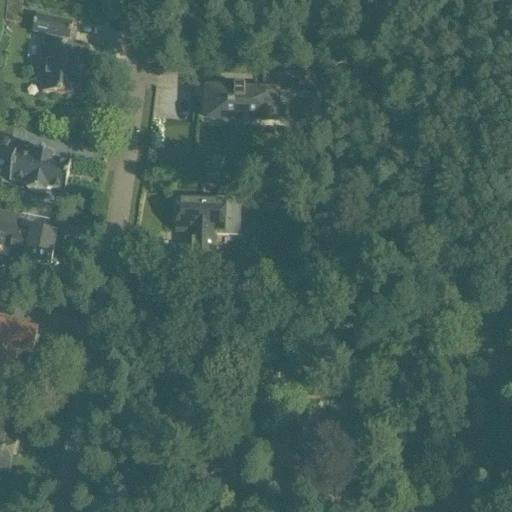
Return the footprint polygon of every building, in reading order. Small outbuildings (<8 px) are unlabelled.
[(22,25),(24,3),(8,2),(5,24),(22,25)] [(41,63),(41,65),(39,79),(44,79),(42,95),(78,98),(80,83),(81,83),(83,66),(81,66),(83,51),(66,49),(68,41),(70,42),(73,26),(36,19),(33,34),(43,36),(42,48),(47,48),(45,63),(41,63)] [(301,75),(265,74),(264,93),(321,95),(320,127),(334,128),(336,76),(316,75),(316,72),(301,71),(301,75)] [(245,95),(245,90),(235,90),(235,95),(210,94),(209,121),(275,123),(276,96),(245,95)] [(34,159),(15,156),(10,183),(29,187),(28,193),(46,196),(47,190),(66,194),(71,166),(53,163),(54,157),(35,153),(34,159)] [(178,201),(177,234),(192,235),(192,243),(189,242),(189,268),(215,269),(216,237),(237,238),(238,203),(226,203),(198,202),(196,197),(185,197),(183,201),(178,201)] [(78,212),(89,214),(92,203),(80,200),(78,212)] [(51,270),(58,237),(17,228),(19,217),(0,213),(0,247),(11,250),(8,261),(51,270)] [(300,264),(299,279),(327,279),(327,265),(300,264)] [(32,356),(37,333),(0,324),(0,381),(7,383),(13,352),(32,356)] [(481,403),(475,383),(461,386),(463,391),(445,396),(444,392),(435,394),(437,399),(433,400),(437,416),(439,415),(441,419),(448,417),(447,413),(481,403)] [(274,443),(282,403),(260,399),(252,439),(274,443)] [(304,431),(303,457),(360,459),(361,436),(356,436),(356,416),(348,416),(341,429),(335,429),(335,432),(304,431)] [(0,472),(8,474),(14,444),(0,441),(0,472)] [(237,464),(199,464),(199,479),(237,480),(237,464)]
